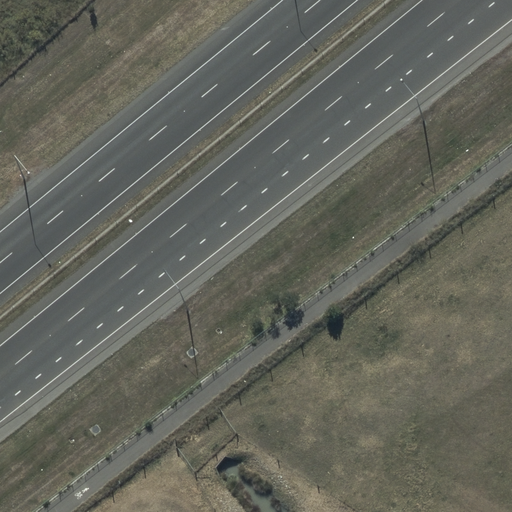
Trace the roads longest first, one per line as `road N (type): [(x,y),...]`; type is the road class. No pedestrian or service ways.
road 1 (motorway): [(461,0),(0,377)]
road 2 (motorway): [(0,262),(315,0)]
